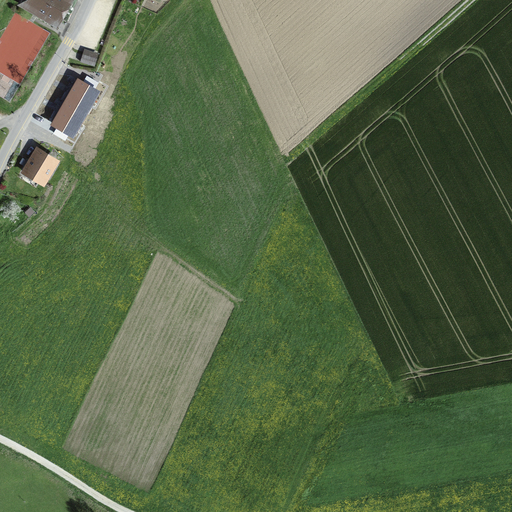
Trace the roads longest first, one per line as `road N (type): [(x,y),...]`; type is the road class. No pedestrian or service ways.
road 1 (unclassified): [(0,169),(89,0)]
road 2 (track): [(140,511),(0,443)]
